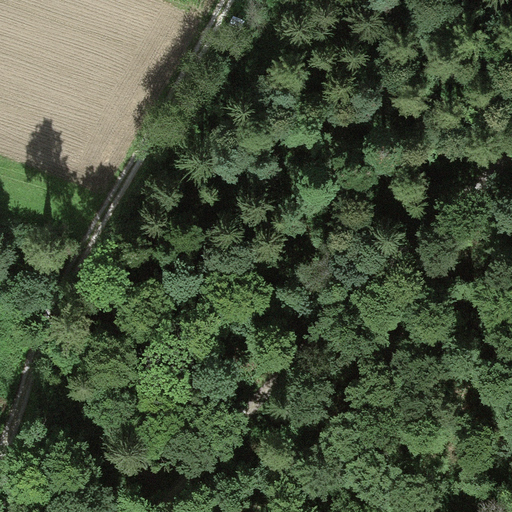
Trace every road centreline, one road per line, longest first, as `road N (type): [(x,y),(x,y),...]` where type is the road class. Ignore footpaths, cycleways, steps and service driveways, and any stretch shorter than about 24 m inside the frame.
road 1 (track): [(224,0),(61,286),(0,445)]
road 2 (track): [(156,511),(326,335),(511,160)]
